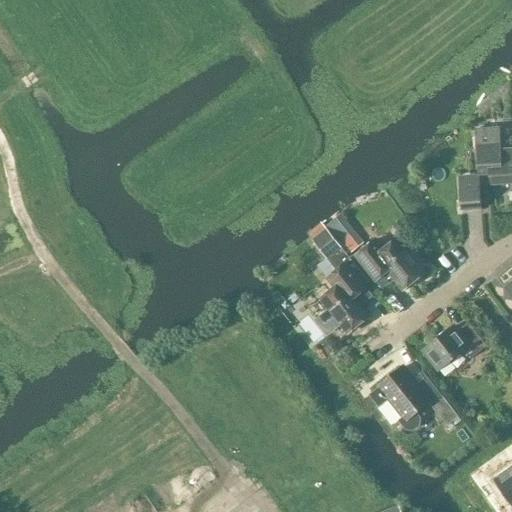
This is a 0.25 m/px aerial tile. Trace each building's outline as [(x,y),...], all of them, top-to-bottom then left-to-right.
[(500,127),(476,129),(479,174),(491,173),(492,186),(511,184),(511,137),(501,138),(500,127)] [(482,208),(480,179),(460,181),(463,209),(482,208)] [(362,282),(366,279),(351,260),(329,231),(316,241),(338,270),(328,278),(335,288),(322,298),(330,309),(321,315),(333,330),(342,324),(349,333),(370,317),(355,297),(367,288),(362,282)] [(375,242),(356,256),(371,275),(376,281),(376,280),(389,271),(396,279),(404,290),(425,274),(398,240),(382,252),(375,242)] [(471,358),(486,346),(468,323),(459,331),(455,326),(423,352),(438,370),(464,350),(471,358)] [(381,385),(382,385),(371,394),(380,406),(391,397),(406,415),(400,420),(407,429),(415,429),(421,425),(422,417),(418,412),(430,402),(403,368),(381,385)] [(448,426),(459,417),(443,397),(432,406),(448,426)] [(511,465),(494,478),(511,504),(511,465)]
